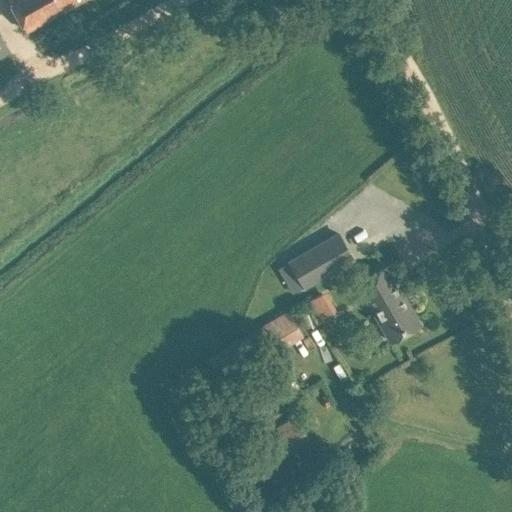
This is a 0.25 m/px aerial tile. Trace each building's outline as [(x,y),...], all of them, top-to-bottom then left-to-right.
[(9,0),(16,13),(26,30),(79,0),(9,0)] [(0,56),(9,51),(0,35),(0,56)] [(290,261),(305,286),(353,258),(338,233),(290,261)] [(357,283),(381,324),(391,341),(420,325),(386,267),(357,283)] [(324,289),(308,300),(321,318),(337,308),(324,289)] [(204,359),(219,383),(303,334),(289,309),(204,359)] [(275,388),(283,402),(308,387),(301,376),(290,382),(289,380),(275,388)] [(261,436),(227,456),(241,480),(310,440),(296,415),(293,417),(289,410),(256,428),(261,436)]
